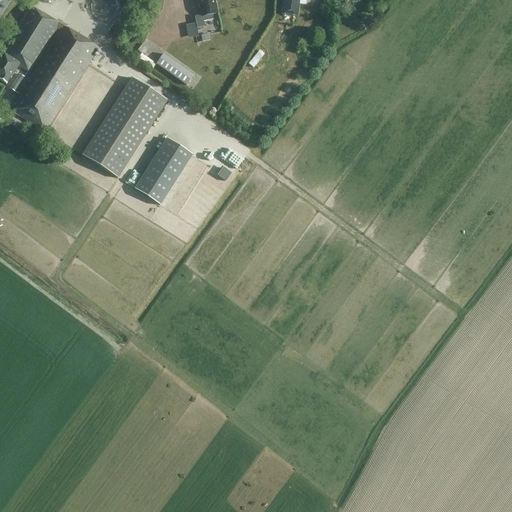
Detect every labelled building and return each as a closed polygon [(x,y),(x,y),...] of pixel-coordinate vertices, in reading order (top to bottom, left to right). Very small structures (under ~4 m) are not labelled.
[(198,0),(201,15),(194,17),(197,28),(204,27),(203,22),(213,20),(212,15),(217,14),(214,0),(198,0)] [(297,16),(299,6),(299,0),(282,0),(282,4),(281,14),(297,16)] [(46,134),(99,48),(30,7),(2,52),(4,53),(0,60),(0,80),(6,85),(11,78),(19,66),(32,74),(9,111),(46,134)] [(156,64),(186,86),(193,75),(163,54),(156,64)] [(18,73),(16,78),(13,82),(20,86),(25,77),(18,73)] [(82,155),(118,178),(167,101),(131,77),(82,155)] [(160,206),(192,155),(167,139),(134,189),(160,206)] [(221,176),(229,180),(234,172),(225,167),(221,176)]
